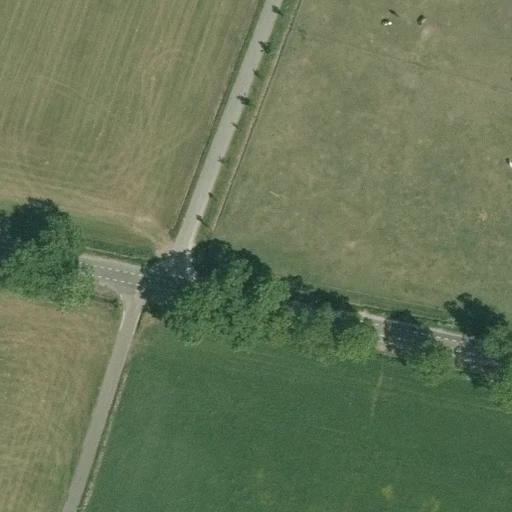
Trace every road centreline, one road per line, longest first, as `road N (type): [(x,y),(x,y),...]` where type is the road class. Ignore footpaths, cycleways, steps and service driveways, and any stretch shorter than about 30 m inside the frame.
road 1 (unclassified): [(511,358),(166,290)]
road 2 (unclassified): [(274,0),(166,290)]
road 3 (unclassified): [(67,511),(137,284)]
road 4 (unclassified): [(137,284),(0,255)]
